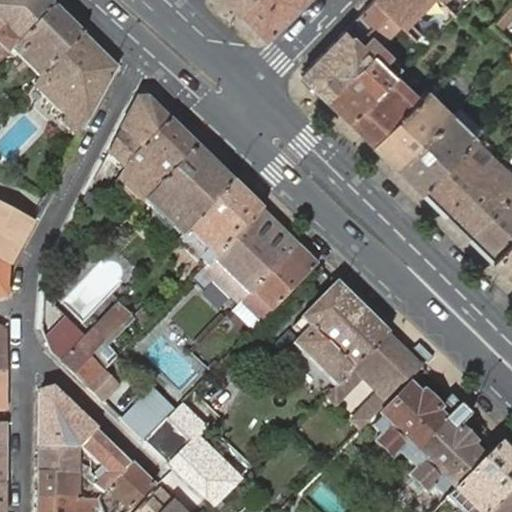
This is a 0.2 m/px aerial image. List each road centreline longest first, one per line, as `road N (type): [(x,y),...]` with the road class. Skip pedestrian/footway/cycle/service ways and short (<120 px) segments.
road 1 (primary): [(511,345),(253,88)]
road 2 (primary): [(252,145),(511,389)]
road 3 (residential): [(28,309),(37,252),(150,54)]
road 4 (residential): [(27,358),(41,358),(151,470)]
road 5 (residential): [(27,358),(22,511)]
road 6 (primary): [(150,54),(252,145)]
road 7 (primary): [(253,88),(166,1)]
